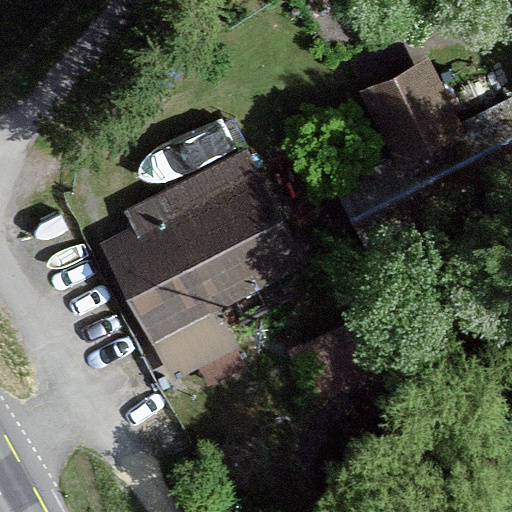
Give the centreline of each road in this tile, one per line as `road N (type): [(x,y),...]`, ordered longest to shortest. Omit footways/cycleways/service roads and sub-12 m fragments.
road 1 (track): [(0,143),(128,0)]
road 2 (track): [(81,404),(0,260)]
road 3 (track): [(163,511),(81,404)]
